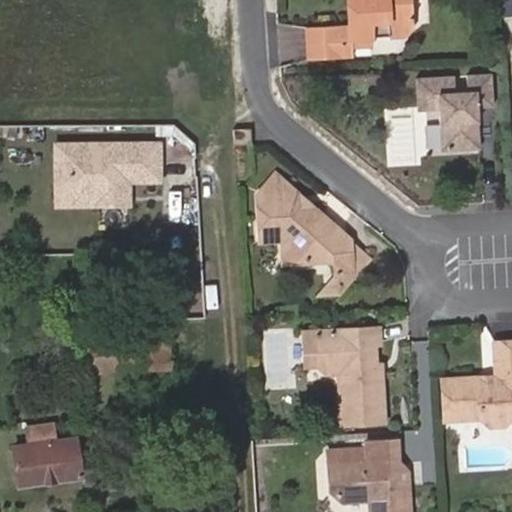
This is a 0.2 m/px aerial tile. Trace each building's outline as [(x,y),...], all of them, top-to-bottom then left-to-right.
[(336,51),(349,50),(369,49),(369,43),(402,41),(411,30),(410,3),(423,2),(423,0),(345,0),(346,9),(357,9),(358,20),(347,21),(347,27),(306,31),(308,62),(338,61),(336,51)] [(357,9),(346,9),(347,21),(358,20),(357,9)] [(350,60),(349,50),(336,51),(338,61),(350,60)] [(417,111),(437,109),(443,109),(443,118),(438,118),(441,152),(479,148),(476,107),(492,106),(490,74),(466,76),(467,92),(453,93),(452,77),(414,79),(417,111)] [(250,127),(237,127),(232,127),(233,145),(251,144),(250,127)] [(126,190),(126,179),(157,179),(157,143),(54,143),(54,199),(98,198),(98,191),(126,190)] [(271,171),(263,180),(279,178),(271,171)] [(331,222),(310,204),(307,209),(294,208),(291,195),(295,191),(279,178),(263,180),(255,189),(258,237),(275,237),(308,261),(331,260),(333,273),(335,273),(349,272),(348,237),(347,236),(333,236),(331,222)] [(127,203),(126,190),(98,191),(98,198),(54,199),(54,204),(98,204),(127,203)] [(307,209),(310,204),(295,191),(291,195),(294,208),(307,209)] [(278,262),(308,261),(275,237),(278,262)] [(373,259),(348,237),(349,272),(335,273),(314,297),(338,295),(373,259)] [(379,423),(377,383),(372,379),(370,347),(376,347),(375,329),(319,333),(310,342),(310,365),(323,374),(332,374),(334,426),(379,423)] [(170,368),(169,336),(136,337),(137,370),(170,368)] [(112,338),(114,372),(137,370),(136,337),(112,338)] [(114,372),(112,338),(86,339),(88,373),(114,372)] [(493,370),(485,383),(481,383),(477,378),(441,381),(443,421),(480,419),(485,425),(502,424),(507,418),(511,417),(511,341),(490,343),(493,370)] [(18,485),(80,476),(77,454),(55,457),(53,441),(51,424),(27,427),(28,444),(13,446),(18,485)] [(75,438),(53,441),(55,457),(77,454),(75,438)] [(386,463),(386,453),(386,444),(320,447),(322,474),(336,483),(363,482),(370,481),(371,496),(364,495),(365,511),(405,511),(404,462),(386,463)] [(404,452),(386,453),(386,463),(404,462),(404,452)]
